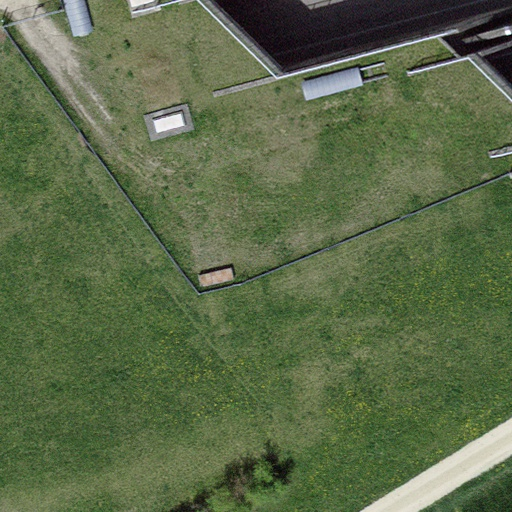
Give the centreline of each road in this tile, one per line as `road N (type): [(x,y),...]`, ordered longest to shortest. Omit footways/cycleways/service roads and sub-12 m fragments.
road 1 (motorway): [(0,237),(511,100)]
road 2 (motorway): [(379,0),(0,101)]
road 3 (track): [(357,511),(511,418)]
